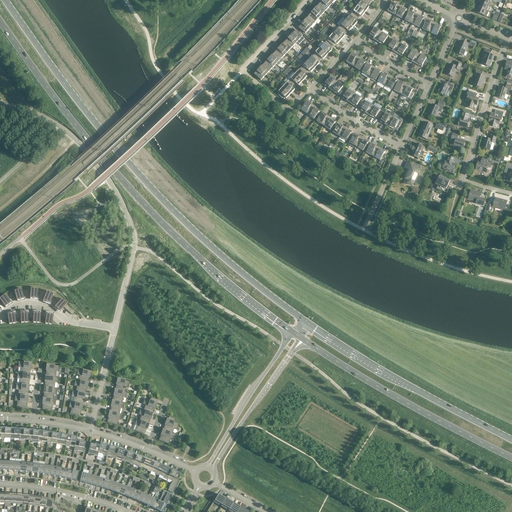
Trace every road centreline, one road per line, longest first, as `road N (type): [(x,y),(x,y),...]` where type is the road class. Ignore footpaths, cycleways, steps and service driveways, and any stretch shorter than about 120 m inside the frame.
road 1 (trunk): [(305,322),(179,218),(103,134),(5,0)]
road 2 (trunk): [(0,22),(144,204),(292,333)]
road 3 (unclassified): [(114,328),(133,247),(115,190),(50,122),(0,108)]
road 4 (trunk): [(301,340),(511,457)]
road 5 (trunk): [(511,440),(305,322)]
road 6 (residential): [(511,195),(461,181),(507,38)]
road 7 (unclassified): [(292,333),(206,466)]
road 8 (unclassified): [(213,471),(301,340)]
road 9 (residential): [(288,109),(241,70),(305,0)]
road 10 (residential): [(0,483),(127,511)]
road 11 (residential): [(0,315),(35,302),(66,321),(114,328)]
